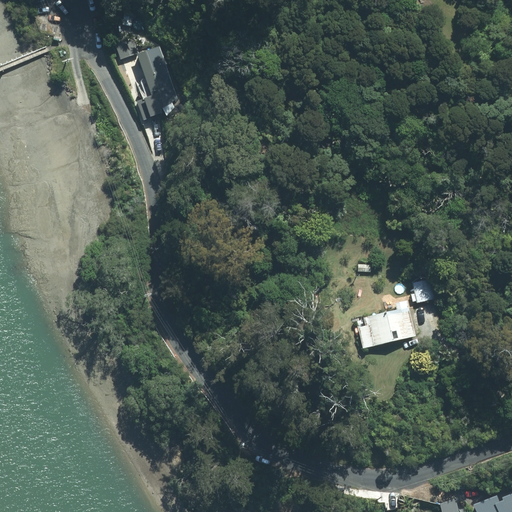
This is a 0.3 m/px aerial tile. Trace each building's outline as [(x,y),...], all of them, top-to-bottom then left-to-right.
[(136,56),(145,81),(140,82),(146,102),(152,99),(155,109),(177,102),(159,48),(136,56)] [(431,279),(412,283),(416,304),(435,300),(431,279)] [(330,285),(317,286),(320,308),(332,306),(330,285)] [(363,319),(365,327),(358,329),(363,351),(416,338),(407,302),(395,305),(397,311),(387,314),(386,313),(380,314),(380,315),(363,319)] [(473,507),(475,511),(511,511),(511,495),(502,500),(503,503),(500,504),(497,497),(473,507)] [(458,511),(457,508),(460,507),(458,500),(440,506),(441,511),(458,511)]
